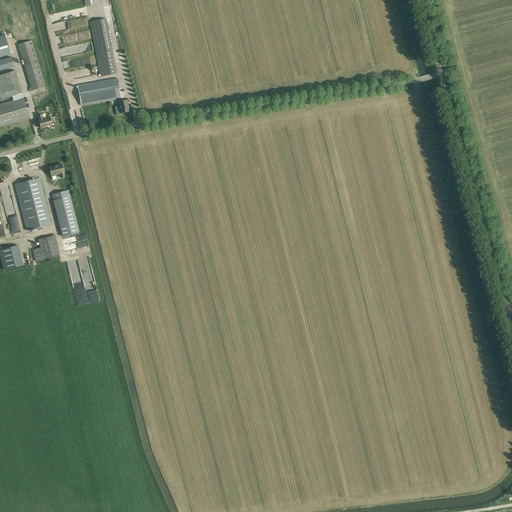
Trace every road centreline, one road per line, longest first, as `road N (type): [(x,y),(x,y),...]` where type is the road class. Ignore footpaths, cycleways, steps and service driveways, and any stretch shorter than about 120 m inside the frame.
road 1 (unclassified): [(0,155),(78,134),(441,74)]
road 2 (tertiary): [(505,310),(441,74)]
